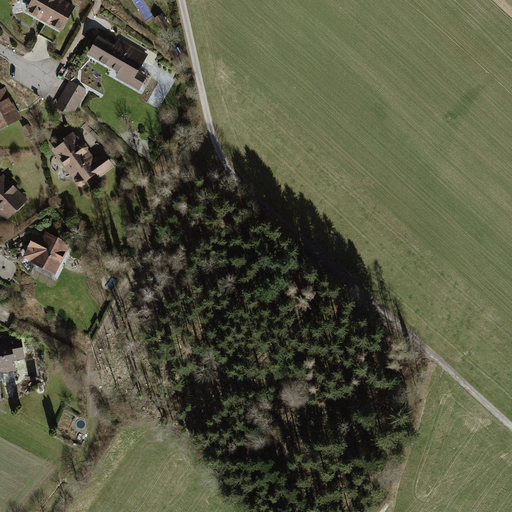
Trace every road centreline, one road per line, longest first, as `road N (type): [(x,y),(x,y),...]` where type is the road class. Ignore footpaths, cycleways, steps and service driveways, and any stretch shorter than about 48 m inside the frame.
road 1 (track): [(511,427),(240,180),(205,109)]
road 2 (track): [(205,109),(90,360),(91,436),(81,464),(44,511)]
